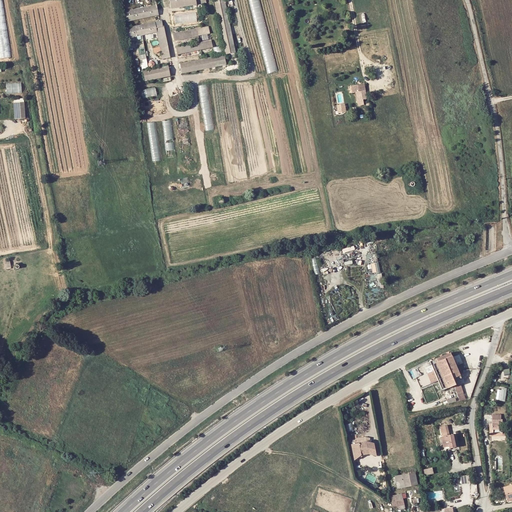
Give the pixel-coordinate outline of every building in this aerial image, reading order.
[(2,0),(0,0),(0,47),(1,57),(11,56),(2,0)] [(235,52),(224,0),(214,0),(226,54),(235,52)] [(260,0),(249,0),(268,74),(279,71),(260,0)] [(159,14),(157,4),(122,11),(124,21),(159,14)] [(198,9),(198,8),(173,12),(174,18),(171,18),(172,21),(185,19),(185,20),(200,17),(199,13),(205,12),(204,8),(198,9)] [(163,26),(161,20),(125,28),(127,38),(157,32),(163,59),(170,57),(163,26)] [(210,33),(208,26),(173,33),(175,40),(210,33)] [(213,47),(211,40),(176,47),(177,54),(213,47)] [(227,64),(225,54),(180,63),(182,73),(227,64)] [(170,76),(168,65),(143,70),(145,81),(170,76)] [(22,92),(21,82),(6,83),(6,93),(22,92)] [(207,84),(198,86),(206,131),(215,129),(207,84)] [(156,87),(141,90),(143,98),(157,95),(156,87)] [(362,98),(365,97),(366,96),(365,91),(357,92),(359,100),(363,99),(362,98)] [(13,102),(14,119),(25,118),(24,101),(13,102)] [(337,113),(346,112),(345,103),(337,104),(337,113)] [(172,120),(163,121),(167,158),(176,157),(172,120)] [(156,121),(147,123),(152,162),(162,160),(156,121)] [(371,262),(372,273),(380,272),(378,261),(371,262)] [(432,364),(453,356),(452,352),(431,361),(432,364)] [(457,384),(454,378),(453,375),(456,374),(457,376),(461,375),(453,356),(432,364),(443,390),(457,384)] [(465,399),(462,384),(455,385),(458,400),(465,399)] [(502,414),(492,415),(493,429),(503,429),(502,414)] [(351,423),(345,425),(347,431),(353,429),(351,423)] [(450,434),(448,424),(440,426),(445,447),(449,446),(450,448),(456,446),(454,433),(450,434)] [(372,439),(349,443),(351,457),(374,453),(372,439)] [(417,484),(415,472),(395,476),(397,488),(417,484)] [(463,485),(471,483),(469,475),(461,477),(463,485)] [(456,491),(461,490),(458,477),(453,479),(456,491)] [(404,500),(402,493),(391,496),(393,502),(404,500)]
